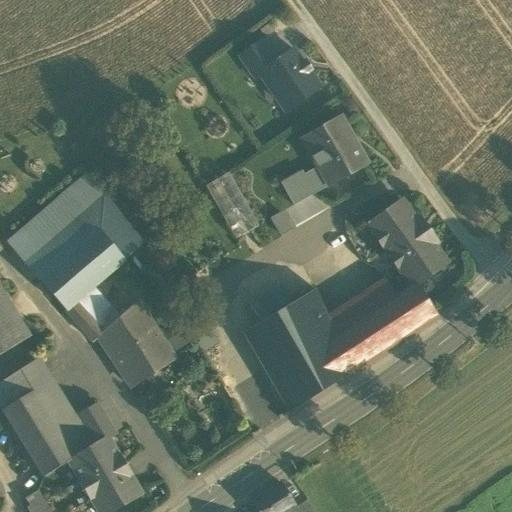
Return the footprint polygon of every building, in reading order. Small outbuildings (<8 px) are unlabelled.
[(239,57),(254,79),(259,75),(258,74),(274,63),(259,43),(239,57)] [(285,98),(292,107),(319,88),(293,50),(274,63),(258,74),(259,75),(278,103),(285,98)] [(285,112),(292,107),(285,98),(278,103),(285,112)] [(317,167),(328,186),(366,165),(355,146),(352,148),(337,122),(341,120),(340,118),(302,140),(317,167)] [(352,148),(355,146),(341,120),(337,122),(352,148)] [(303,175),(314,195),(328,186),(317,167),(303,175)] [(280,184),(293,207),(314,195),(303,175),(301,172),(280,184)] [(5,241),(23,263),(103,196),(86,173),(5,241)] [(207,191),(235,240),(258,227),(228,174),(205,187),(207,191)] [(23,263),(64,311),(75,302),(93,286),(142,244),(103,196),(23,263)] [(411,287),(412,288),(416,284),(446,263),(433,244),(436,242),(419,219),(416,221),(401,201),(367,225),(411,287)] [(281,212),(268,219),(279,237),(291,230),(281,212)] [(327,315),(351,372),(372,358),(352,325),(396,297),(384,277),(327,315)] [(352,325),(372,358),(436,316),(432,308),(416,284),(412,288),(411,287),(396,297),(352,325)] [(93,286),(75,302),(90,318),(102,332),(120,317),(93,286)] [(279,286),(259,298),(269,317),(290,304),(279,286)] [(0,355),(30,337),(0,287),(0,355)] [(288,413),(290,412),(351,372),(336,336),(327,315),(317,289),(290,304),(269,317),(241,333),(288,411),(287,411),(288,413)] [(75,302),(64,311),(79,327),(90,318),(75,302)] [(98,338),(130,386),(172,359),(170,355),(156,333),(136,302),(120,317),(102,332),(97,337),(98,338)] [(90,318),(79,327),(91,342),(97,337),(102,332),(90,318)] [(175,321),(156,333),(170,355),(189,344),(175,321)] [(204,321),(190,330),(203,353),(218,344),(204,321)] [(0,384),(0,407),(2,410),(33,392),(56,430),(57,429),(77,418),(76,417),(41,359),(0,384)] [(68,462),(75,458),(57,429),(56,430),(33,392),(2,410),(43,477),(68,462)] [(77,418),(94,446),(107,439),(108,440),(116,435),(97,404),(76,417),(77,418)] [(77,418),(57,429),(75,458),(94,446),(77,418)] [(91,500),(97,511),(110,511),(141,494),(130,477),(131,476),(126,466),(119,455),(118,456),(108,440),(107,439),(94,446),(75,458),(68,462),(78,479),(77,480),(89,501),(91,500)] [(298,511),(296,508),(281,484),(251,503),(256,511),(298,511)] [(49,511),(37,492),(25,499),(29,506),(26,508),(27,511),(49,511)] [(296,508),(298,511),(315,511),(308,501),(296,508)]
